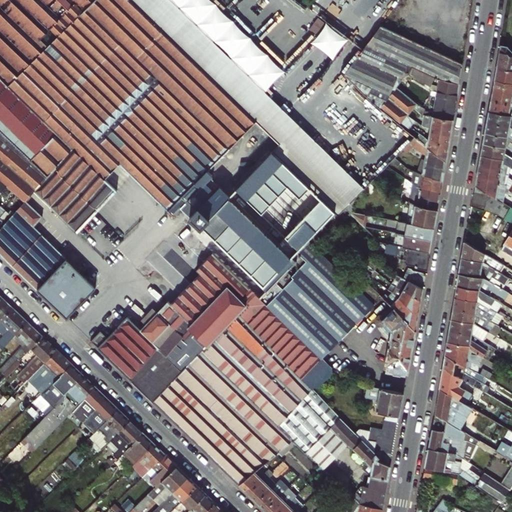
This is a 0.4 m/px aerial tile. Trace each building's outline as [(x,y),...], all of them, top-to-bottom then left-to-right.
[(0,0),(0,79),(8,87),(96,0),(0,0)] [(130,176),(173,216),(261,126),(226,92),(132,0),(96,0),(8,87),(57,134),(115,191),(130,176)] [(171,0),(132,0),(226,92),(261,126),(280,144),(272,152),(301,181),(334,214),(337,217),(353,200),(363,190),(171,0)] [(385,0),(376,14),(386,20),(400,0),(385,0)] [(462,65),(380,27),(344,75),(375,107),(407,133),(410,128),(414,121),(407,116),(412,109),(415,105),(402,93),(396,88),(401,82),(407,74),(412,67),(438,81),(459,85),(462,65)] [(501,47),(497,69),(511,71),(511,52),(509,49),(501,47)] [(431,90),(437,93),(457,96),(459,85),(438,81),(412,67),(407,74),(414,78),(430,88),(430,90),(431,90)] [(511,71),(497,69),(495,81),(511,84),(511,71)] [(407,87),(414,78),(407,74),(401,82),(407,87)] [(0,79),(0,131),(30,161),(57,134),(8,87),(0,79)] [(511,84),(495,81),(493,91),(511,95),(511,84)] [(407,87),(401,82),(396,88),(402,93),(407,87)] [(511,95),(493,91),(491,102),(511,107),(511,106),(511,95)] [(457,96),(437,93),(434,106),(455,110),(457,96)] [(511,106),(511,107),(491,102),(489,112),(510,117),(511,117),(511,106)] [(449,145),(453,120),(427,115),(427,112),(424,112),(424,110),(415,105),(412,109),(420,115),(420,118),(423,118),(421,125),(424,129),(430,130),(428,140),(428,141),(449,145)] [(424,108),(424,110),(424,112),(427,112),(427,115),(453,120),(455,110),(434,106),(433,111),(428,110),(428,109),(424,108)] [(511,123),(510,122),(510,117),(489,112),(487,123),(509,127),(511,129),(511,123)] [(511,136),(507,133),(509,127),(487,123),(485,134),(507,138),(511,141),(511,136)] [(322,226),(334,214),(301,181),(272,152),(280,144),(261,126),(173,216),(186,228),(212,254),(260,300),(296,262),(291,257),(307,241),(322,226)] [(47,178),(30,161),(0,131),(0,198),(7,187),(16,195),(25,204),(26,203),(42,218),(51,208),(35,192),(47,178)] [(414,139),(446,161),(449,145),(428,141),(428,140),(418,133),(414,139)] [(115,191),(57,134),(30,161),(47,178),(35,192),(51,208),(75,233),(115,191)] [(483,144),(504,148),(511,153),(511,141),(507,138),(485,134),(483,144)] [(404,148),(409,152),(414,147),(424,157),(423,163),(444,171),(446,161),(414,139),(413,138),(404,148)] [(511,159),(503,154),(504,148),(483,144),(480,155),(502,160),(502,163),(508,167),(511,169),(511,159)] [(394,158),(400,161),(409,152),(404,148),(394,158)] [(511,159),(511,153),(504,148),(503,154),(511,159)] [(480,155),(478,166),(500,171),(500,174),(507,176),(508,167),(502,163),(502,160),(480,155)] [(420,177),(442,181),(444,171),(423,163),(420,177)] [(500,171),(478,166),(476,177),(498,181),(498,184),(505,186),(507,176),(500,174),(500,171)] [(440,192),(442,181),(420,177),(414,172),(412,183),(418,188),(440,192)] [(505,188),(505,186),(498,184),(498,181),(476,177),(475,185),(489,194),(502,202),(504,194),(510,195),(511,192),(506,189),(505,188)] [(415,205),(418,188),(412,183),(408,202),(410,203),(414,205),(415,205)] [(489,194),(475,185),(473,194),(488,197),(489,194)] [(440,192),(418,188),(415,205),(437,210),(440,192)] [(487,203),(488,197),(473,194),(472,200),(487,203)] [(497,215),(503,219),(510,208),(502,202),(489,194),(488,197),(487,203),(485,211),(497,215)] [(334,214),(322,226),(331,234),(350,214),(351,212),(353,200),(337,217),(334,214)] [(487,203),(472,200),(471,207),(485,211),(487,203)] [(0,257),(7,262),(66,319),(95,289),(33,230),(43,219),(42,218),(26,203),(25,204),(14,216),(0,232),(0,257)] [(437,210),(415,205),(414,205),(410,203),(407,222),(411,223),(434,227),(437,210)] [(511,249),(511,208),(510,208),(503,219),(511,224),(511,232),(505,244),(511,249)] [(0,232),(14,216),(12,214),(10,215),(6,211),(0,219),(0,232)] [(146,250),(168,223),(163,219),(140,245),(146,250)] [(484,252),(464,239),(461,255),(480,259),(484,252)] [(301,380),(311,389),(313,386),(318,387),(331,373),(330,368),(324,362),(324,357),(373,306),(371,303),(357,290),(307,241),(291,257),(296,262),(260,300),(321,359),(301,380)] [(429,252),(388,244),(387,252),(396,254),(399,257),(404,259),(407,263),(414,264),(414,265),(417,267),(426,268),(429,252)] [(511,257),(511,249),(505,244),(500,250),(511,257)] [(170,303),(158,315),(169,325),(152,343),(158,349),(157,351),(165,359),(167,358),(182,372),(153,403),(239,485),(258,468),(274,454),(291,440),(291,437),(278,426),(311,389),(301,380),(321,359),(260,300),(212,254),(196,271),(200,274),(171,304),(170,303)] [(481,259),(480,259),(461,255),(459,271),(485,276),(503,287),(509,277),(481,259)] [(376,271),(381,266),(376,261),(374,261),(362,273),(362,277),(359,280),(363,284),(366,281),(372,275),(376,271)] [(408,268),(406,280),(423,289),(425,272),(412,270),(411,268),(408,268)] [(394,286),(398,287),(421,299),(423,289),(406,280),(385,269),(384,272),(397,280),(394,286)] [(510,292),(503,287),(485,276),(459,271),(456,284),(482,289),(487,291),(489,288),(506,298),(510,292)] [(357,290),(371,303),(379,295),(366,281),(363,284),(357,290)] [(482,289),(456,284),(454,296),(480,300),(498,311),(503,302),(487,291),(482,289)] [(421,299),(398,287),(394,294),(399,297),(418,315),(421,299)] [(399,297),(394,294),(392,293),(385,301),(391,308),(415,331),(418,315),(399,297)] [(0,295),(0,319),(1,321),(13,309),(0,295)] [(501,313),(498,311),(480,300),(454,296),(453,306),(476,310),(487,317),(488,314),(497,319),(501,313)] [(474,321),(486,328),(491,320),(495,322),(497,319),(488,314),(487,317),(476,310),(453,306),(451,317),(474,321)] [(415,331),(391,308),(383,315),(381,315),(378,316),(376,319),(375,322),(379,326),(384,326),(392,336),(387,363),(389,367),(389,370),(407,374),(415,331)] [(1,321),(10,329),(15,335),(16,335),(28,323),(13,309),(1,321)] [(169,325),(158,315),(141,333),(127,319),(107,339),(97,349),(153,403),(182,372),(167,358),(165,359),(157,351),(158,349),(152,343),(169,325)] [(490,331),(486,328),(474,321),(451,317),(449,328),(471,332),(485,340),(490,331)] [(42,336),(28,323),(16,335),(25,344),(20,348),(21,349),(13,357),(18,361),(21,358),(26,353),(31,348),(42,336)] [(469,348),(480,354),(485,357),(492,345),(485,340),(471,332),(449,328),(447,339),(470,343),(469,348)] [(10,340),(15,335),(10,329),(5,334),(10,340)] [(107,339),(100,332),(90,342),(97,349),(107,339)] [(57,350),(42,336),(31,348),(39,356),(19,376),(23,381),(34,370),(36,372),(40,367),(42,365),(45,362),(57,350)] [(447,339),(445,352),(465,364),(489,379),(494,372),(479,363),(480,354),(469,348),(470,343),(447,339)] [(57,350),(45,362),(52,369),(50,372),(48,374),(51,377),(42,386),(29,397),(33,401),(42,395),(72,365),(57,350)] [(464,371),(465,364),(445,352),(443,364),(462,376),(483,388),(485,384),(464,371)] [(14,365),(18,368),(24,362),(21,358),(18,361),(14,365)] [(52,369),(45,362),(42,365),(50,372),(52,369)] [(458,384),(462,376),(443,364),(439,386),(466,402),(471,392),(458,384)] [(42,395),(33,401),(35,403),(40,401),(44,397),(45,398),(51,391),(50,391),(55,386),(58,388),(65,382),(71,388),(83,376),(72,365),(42,395)] [(34,370),(23,381),(25,383),(28,379),(32,383),(44,371),(40,367),(36,372),(34,370)] [(70,390),(62,398),(59,401),(58,402),(59,403),(42,421),(25,438),(35,448),(62,420),(76,407),(83,399),(95,387),(83,376),(71,388),(70,390)] [(58,394),(62,398),(70,390),(66,386),(58,394)] [(398,422),(403,394),(367,386),(366,396),(375,398),(374,402),(377,403),(376,412),(385,414),(384,419),(398,422)] [(458,427),(472,405),(466,402),(439,386),(435,413),(442,417),(458,427)] [(107,398),(95,387),(83,399),(94,410),(107,398)] [(291,437),(291,440),(321,470),(346,445),(365,465),(360,470),(370,477),(368,487),(362,485),(359,504),(381,508),(389,466),(376,460),(378,457),(374,453),(311,389),(278,426),(291,437)] [(107,422),(119,410),(107,398),(94,410),(107,422)] [(107,422),(94,410),(91,413),(98,419),(91,426),(94,430),(96,427),(99,430),(102,427),(107,422)] [(102,427),(114,439),(132,422),(119,410),(107,422),(102,427)] [(440,428),(442,417),(435,413),(432,427),(440,428)] [(443,436),(461,439),(464,440),(465,431),(458,427),(442,417),(440,428),(432,427),(428,447),(456,452),(457,447),(460,447),(460,444),(442,440),(443,436)] [(392,453),(398,422),(384,419),(382,430),(371,428),(368,442),(376,444),(375,451),(392,453)] [(130,444),(142,432),(132,422),(114,439),(111,443),(118,449),(112,455),(117,459),(123,453),(131,445),(130,444)] [(154,444),(142,432),(130,444),(131,445),(123,453),(134,464),(137,460),(154,444)] [(460,444),(461,439),(443,436),(442,440),(460,444)] [(153,466),(165,455),(154,444),(137,460),(145,468),(143,471),(145,474),(153,466)] [(425,465),(458,472),(460,472),(500,502),(503,497),(509,488),(502,483),(484,471),(481,474),(478,479),(460,466),(462,456),(456,452),(428,447),(425,465)] [(389,466),(392,453),(375,451),(374,453),(378,457),(376,460),(389,466)] [(165,455),(153,466),(159,472),(150,482),(155,487),(177,466),(165,455)] [(466,464),(467,460),(462,456),(460,466),(478,479),(481,474),(466,464)] [(145,468),(137,460),(134,464),(142,472),(143,471),(145,468)] [(456,482),(458,472),(425,465),(423,476),(456,482)] [(188,477),(177,466),(155,487),(131,511),(136,511),(137,511),(141,511),(154,499),(166,488),(168,491),(171,491),(173,492),(188,477)] [(247,494),(269,472),(267,469),(263,473),(258,468),(239,485),(247,494)] [(290,484),(297,477),(288,469),(281,476),(290,484)] [(511,470),(502,483),(509,488),(511,484),(511,470)] [(247,494),(256,502),(274,484),(279,478),(276,475),(271,480),(268,478),(271,474),(269,472),(247,494)] [(170,511),(175,508),(197,485),(188,477),(173,492),(160,505),(153,511),(170,511)] [(265,510),(286,488),(283,486),(280,489),(274,484),(256,502),(265,510)] [(265,510),(266,511),(278,511),(289,501),(291,500),(286,495),(293,487),(290,484),(286,488),(265,510)] [(197,485),(175,508),(178,511),(187,511),(206,494),(197,485)] [(346,500),(351,504),(354,500),(339,487),(333,493),(344,502),(346,500)] [(166,488),(154,499),(160,505),(173,492),(171,491),(168,491),(166,488)] [(205,511),(215,503),(206,494),(187,511),(205,511)] [(446,511),(451,506),(441,499),(431,511),(419,511),(420,510),(416,509),(415,511),(446,511)] [(295,511),(296,511),(303,504),(300,502),(297,506),(291,500),(289,501),(278,511),(295,511)] [(357,511),(359,504),(354,500),(351,504),(349,511),(357,511)] [(223,511),(224,511),(215,503),(205,511),(223,511)]
